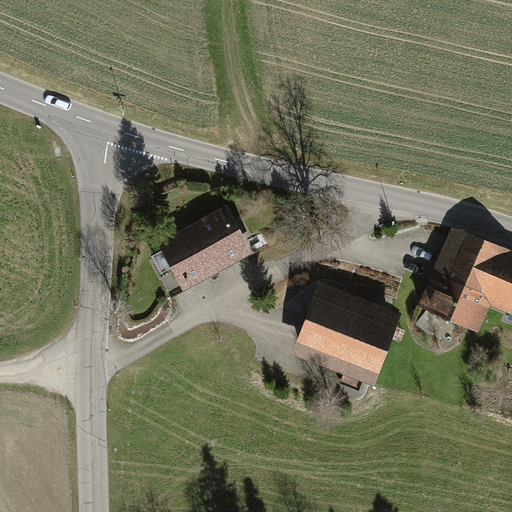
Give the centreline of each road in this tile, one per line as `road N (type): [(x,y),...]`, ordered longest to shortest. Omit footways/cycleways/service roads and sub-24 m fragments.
road 1 (tertiary): [(113,131),(511,231)]
road 2 (tertiary): [(95,511),(92,333),(98,208),(113,131)]
road 3 (track): [(228,0),(234,74),(267,172)]
road 4 (tertiary): [(0,86),(113,131)]
